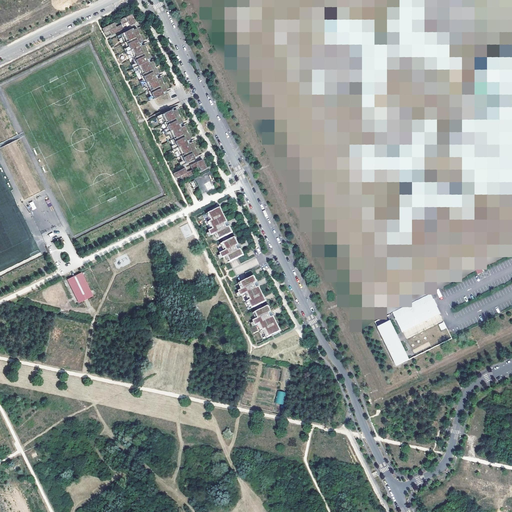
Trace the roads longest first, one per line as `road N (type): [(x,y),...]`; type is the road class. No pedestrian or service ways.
road 1 (residential): [(155,0),(395,490)]
road 2 (residential): [(511,366),(466,393),(450,453),(433,473)]
road 3 (residential): [(112,0),(0,54)]
